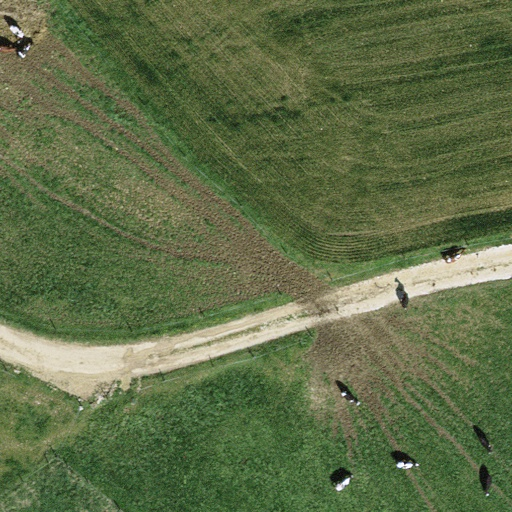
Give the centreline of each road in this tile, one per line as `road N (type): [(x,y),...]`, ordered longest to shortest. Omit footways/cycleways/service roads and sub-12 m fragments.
road 1 (track): [(511,259),(329,313),(162,378),(0,481)]
road 2 (track): [(162,378),(27,359),(0,346)]
